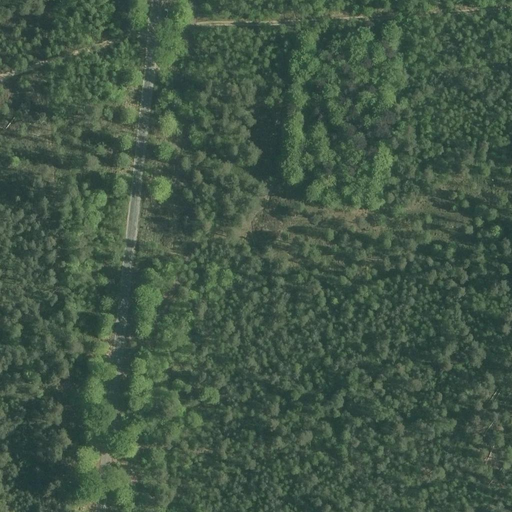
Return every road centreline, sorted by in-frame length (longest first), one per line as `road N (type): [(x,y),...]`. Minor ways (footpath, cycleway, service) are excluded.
road 1 (tertiary): [(100,511),(159,0)]
road 2 (track): [(156,28),(511,11)]
road 3 (track): [(156,28),(0,75)]
